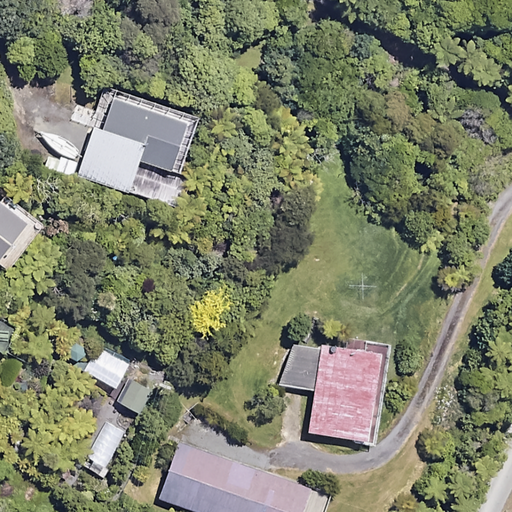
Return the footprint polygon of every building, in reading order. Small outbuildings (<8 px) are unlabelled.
[(63,130),(148,168),(185,86),(101,48),(63,130)] [(34,189),(0,165),(0,237),(34,189)] [(317,317),(300,416),(357,426),(373,326),(317,317)] [(288,343),(274,335),(259,362),(272,370),(288,343)] [(127,361),(99,347),(86,374),(114,388),(127,361)] [(150,389),(129,378),(116,401),(137,412),(150,389)] [(143,464),(250,511),(279,511),(301,464),(170,405),(143,464)] [(124,429),(106,420),(81,464),(99,474),(124,429)]
